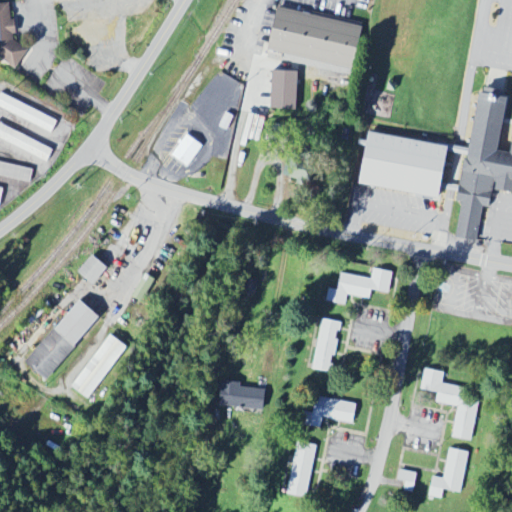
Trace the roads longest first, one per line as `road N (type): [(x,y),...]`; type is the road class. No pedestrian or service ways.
road 1 (tertiary): [(511,265),(200,199),(84,152)]
road 2 (tertiary): [(184,0),(93,141),(0,227)]
road 3 (residential): [(357,511),(383,454),(422,249)]
